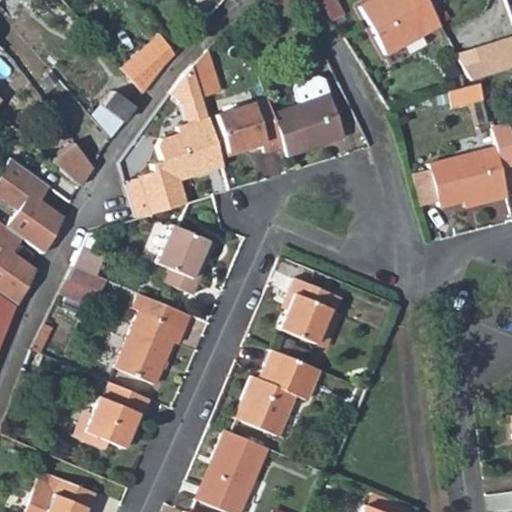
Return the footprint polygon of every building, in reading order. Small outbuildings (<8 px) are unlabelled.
[(276,19),(293,5),(290,0),(267,0),(263,3),(276,19)] [(316,0),(328,20),(343,12),(335,0),(316,0)] [(383,55),(437,27),(426,6),(424,3),(422,0),(382,0),(378,3),(376,0),(371,0),(358,7),(383,55)] [(156,34),(144,44),(117,66),(137,91),(162,66),(171,56),(156,34)] [(218,93),(205,53),(189,67),(198,95),(199,100),(218,93)] [(182,73),(164,95),(174,103),(198,95),(189,67),(182,73)] [(299,99),(272,109),(285,142),(289,152),(345,129),(322,73),(315,71),(296,78),(293,85),(299,99)] [(0,101),(11,89),(10,87),(0,77),(0,101)] [(455,98),(480,91),(477,79),(468,82),(465,77),(450,83),(455,98)] [(109,93),(89,118),(105,137),(128,106),(109,93)] [(174,103),(181,124),(205,116),(199,100),(198,95),(174,103)] [(265,150),(285,142),(272,109),(266,95),(215,115),(230,155),(251,146),(250,143),(261,139),(265,150)] [(127,180),(138,217),(184,203),(177,180),(190,175),(193,169),(203,166),(204,171),(221,165),(205,116),(181,124),(175,134),(157,139),(153,147),(157,162),(147,165),(149,173),(127,180)] [(89,163),(71,141),(46,161),(75,185),(89,163)] [(487,197),(503,193),(492,143),(424,158),(425,163),(433,196),(434,202),(459,196),(485,190),(487,197)] [(6,158),(0,169),(0,202),(11,211),(3,227),(40,254),(60,217),(37,200),(44,186),(6,158)] [(433,196),(425,163),(405,168),(414,201),(433,196)] [(193,169),(190,175),(204,171),(203,166),(193,169)] [(460,203),(487,197),(485,190),(459,196),(460,203)] [(204,239),(169,224),(152,261),(163,265),(159,278),(190,292),(205,258),(197,255),(204,239)] [(0,225),(0,295),(13,305),(31,268),(8,251),(16,237),(0,225)] [(212,241),(204,239),(197,255),(205,258),(212,241)] [(102,255),(78,246),(68,263),(93,273),(102,255)] [(94,295),(102,277),(93,273),(68,263),(59,281),(94,295)] [(292,293),(278,326),(313,341),(327,309),(332,311),(338,295),(292,277),(286,291),(292,293)] [(175,342),(188,313),(136,291),(131,305),(137,307),(112,366),(153,382),(170,340),(175,342)] [(0,295),(0,336),(13,305),(0,295)] [(335,312),(332,311),(327,309),(313,341),(321,345),(335,312)] [(307,396),(319,368),(270,347),(258,376),(251,373),(234,416),(278,434),(296,392),(307,396)] [(140,413),(146,396),(111,382),(104,398),(101,396),(94,413),(84,438),(107,448),(110,440),(120,443),(126,429),(133,411),(140,413)] [(284,422),(294,426),(304,399),(295,395),(284,422)] [(77,436),(84,438),(94,413),(87,411),(77,436)] [(132,431),(140,413),(133,411),(126,429),(132,431)] [(511,419),(498,422),(503,445),(508,444),(511,464),(511,419)] [(228,511),(238,511),(266,446),(223,428),(211,458),(213,459),(203,482),(201,481),(195,498),(228,511)] [(35,474),(18,511),(78,511),(82,505),(85,506),(91,489),(47,471),(44,478),(35,474)] [(406,511),(409,506),(370,490),(364,505),(381,511),(406,511)]
